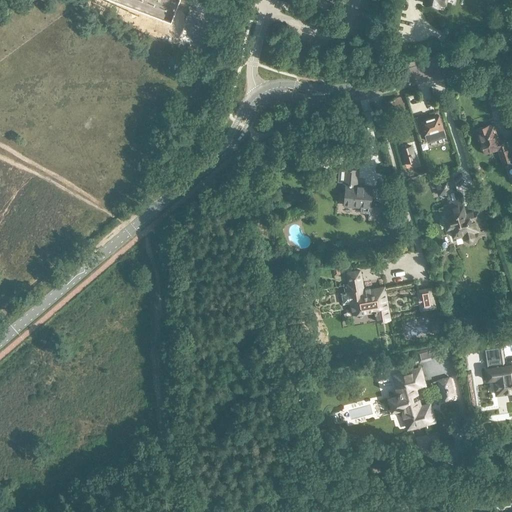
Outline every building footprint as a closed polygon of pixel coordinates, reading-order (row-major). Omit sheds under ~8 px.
[(184,0),(154,0),(180,10),(184,0)] [(435,134),(443,132),(442,129),(443,129),(439,114),(420,120),(424,135),(434,132),(435,134)] [(504,165),(511,163),(503,137),(499,139),(494,123),(488,125),(488,124),(475,129),(483,153),(498,149),(504,165)] [(405,163),(408,162),(415,160),(411,146),(401,149),(405,163)] [(314,174),(316,155),(304,154),(303,173),(314,174)] [(342,182),(341,195),(344,195),(343,206),(360,207),(360,212),(368,213),(368,215),(368,218),(368,220),(379,221),(380,202),(371,201),(372,186),(357,185),(359,170),(338,168),(337,182),(342,182)] [(434,178),(435,179),(430,180),(432,188),(437,187),(439,195),(455,190),(450,174),(434,178)] [(445,209),(448,218),(445,219),(448,231),(451,230),(453,237),(456,236),(457,238),(465,236),(466,240),(469,241),(473,240),(474,238),(473,232),(478,230),(475,220),(482,219),(479,209),(465,213),(461,199),(449,202),(451,207),(445,209)] [(343,285),(344,292),(343,292),(343,293),(341,293),(343,304),(350,303),(352,314),(374,310),(374,313),(375,313),(377,322),(390,319),(384,287),(364,290),(360,270),(346,272),(348,284),(343,285)] [(436,308),(432,287),(416,290),(417,296),(412,297),(413,305),(418,304),(419,311),(436,308)] [(511,364),(503,365),(504,375),(493,376),(496,395),(511,392),(511,364)] [(430,402),(421,405),(416,388),(425,386),(420,367),(392,374),(396,392),(397,395),(388,397),(392,411),(401,409),(407,429),(435,421),(430,402)] [(449,377),(437,380),(443,402),(455,399),(449,377)]
